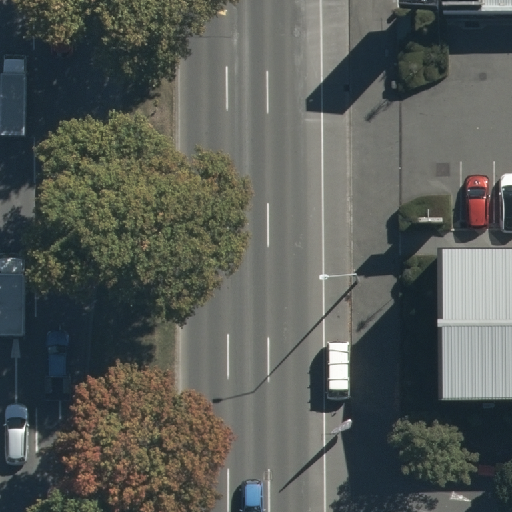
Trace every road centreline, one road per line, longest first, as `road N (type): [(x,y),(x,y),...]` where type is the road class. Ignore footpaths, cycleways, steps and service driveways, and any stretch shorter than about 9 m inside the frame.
road 1 (primary): [(245,0),(249,511)]
road 2 (primary): [(21,511),(17,119)]
